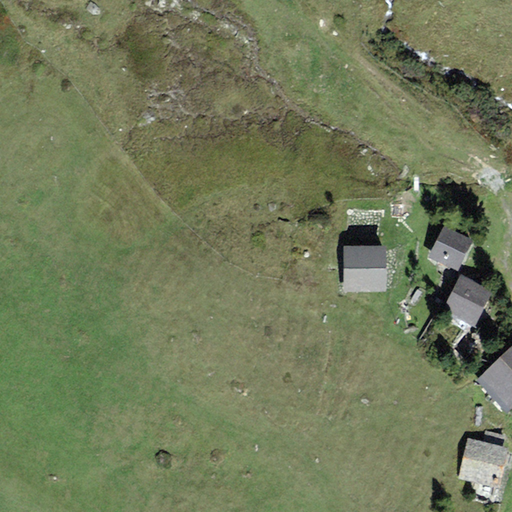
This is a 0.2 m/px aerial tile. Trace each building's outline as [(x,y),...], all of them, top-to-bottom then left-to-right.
[(472,246),(441,232),(429,259),(460,273),(472,246)] [(387,248),(344,246),(342,294),(386,295),(387,248)] [(496,301),(462,280),(444,310),(479,330),(496,301)] [(511,353),(478,387),(506,416),(511,410),(511,353)] [(510,454),(468,443),(459,478),(501,489),(510,454)]
